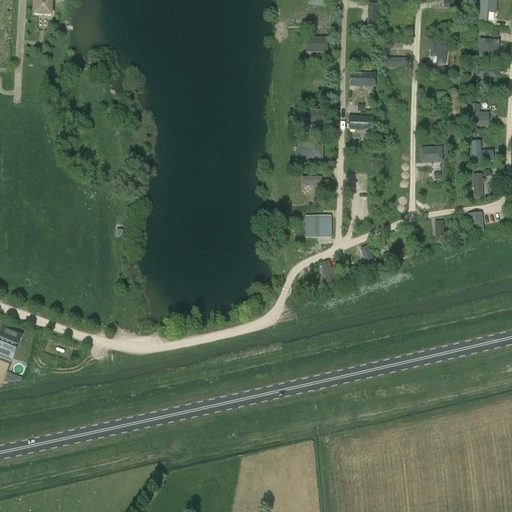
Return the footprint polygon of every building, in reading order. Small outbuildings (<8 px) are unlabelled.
[(52,1),(41,0),(36,0),(35,16),(51,17),(52,1)] [(496,0),(479,0),(478,22),(487,23),(488,14),(495,14),(496,0)] [(377,5),(368,5),(368,24),(376,24),(377,5)] [(327,39),(306,39),(306,54),(327,53),(327,39)] [(497,42),(481,42),(480,57),(497,58),(497,42)] [(446,44),(432,43),(431,57),(437,57),(437,64),(444,65),(446,44)] [(384,60),(384,68),(406,68),(407,60),(384,60)] [(497,70),(476,69),(476,77),(497,78),(497,70)] [(351,74),(351,88),(376,89),(376,75),(351,74)] [(471,106),(470,126),(487,127),(487,114),(479,114),(479,106),(471,106)] [(324,111),(303,111),(302,125),(323,126),(324,111)] [(350,118),(349,132),(373,133),(374,119),(350,118)] [(471,143),(472,162),(492,161),(492,152),(480,153),(480,142),(471,143)] [(298,159),(323,160),(323,144),(322,144),(298,143),(298,158),(298,159)] [(421,149),(422,163),(442,163),(442,148),(421,149)] [(474,199),(483,198),(481,175),(473,176),(474,199)] [(321,178),(301,178),(301,185),(314,185),(314,194),(321,194),(321,178)] [(481,214),(466,216),(468,234),(483,233),(481,214)] [(305,228),(331,228),(331,217),(305,217),(305,228)] [(444,243),(442,223),(434,223),(436,244),(444,243)] [(306,239),(318,239),(331,239),(331,228),(305,228),(306,239)] [(364,262),(357,265),(360,272),(375,267),(368,247),(360,250),(364,262)] [(406,248),(383,256),(385,264),(408,256),(406,248)] [(328,262),(320,265),(329,288),(337,285),(328,262)] [(20,336),(4,330),(0,339),(0,355),(11,359),(20,336)]
